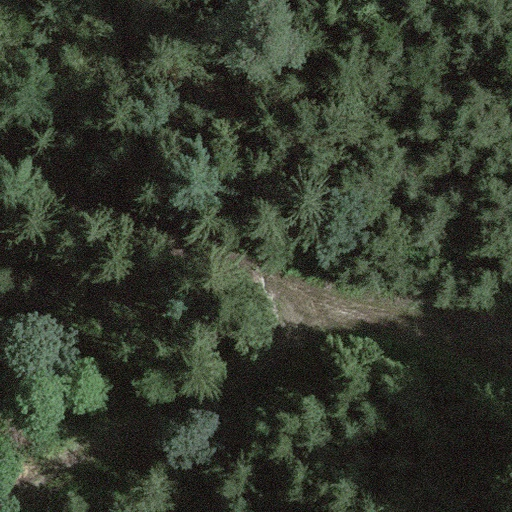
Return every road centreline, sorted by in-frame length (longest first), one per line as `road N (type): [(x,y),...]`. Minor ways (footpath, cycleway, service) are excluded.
road 1 (track): [(0,155),(101,211),(335,312),(511,377)]
road 2 (track): [(0,509),(131,455),(287,370),(335,312)]
